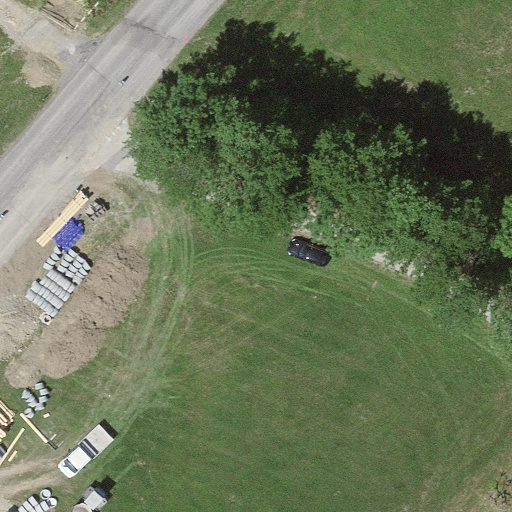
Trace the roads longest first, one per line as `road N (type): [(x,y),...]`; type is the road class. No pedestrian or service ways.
road 1 (track): [(511,312),(313,202),(57,148)]
road 2 (tertiary): [(184,0),(0,214)]
